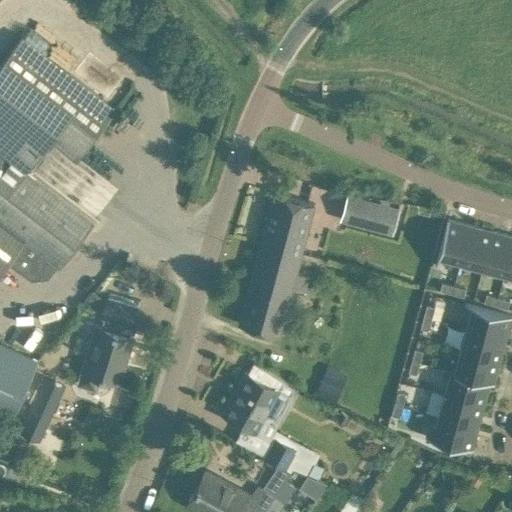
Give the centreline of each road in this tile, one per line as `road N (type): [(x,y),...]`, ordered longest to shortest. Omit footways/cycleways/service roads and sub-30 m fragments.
road 1 (unclassified): [(127,511),(221,183),(259,90)]
road 2 (residential): [(259,90),(369,167),(432,198),(511,217)]
